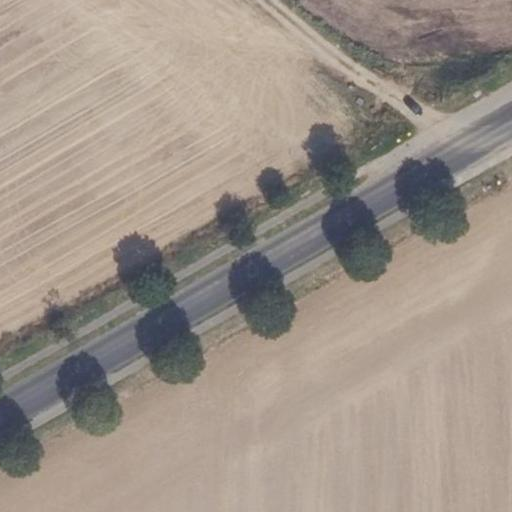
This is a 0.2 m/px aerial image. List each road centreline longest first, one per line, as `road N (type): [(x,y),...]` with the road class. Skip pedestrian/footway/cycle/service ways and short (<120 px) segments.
road 1 (secondary): [(0,420),(511,126)]
road 2 (track): [(273,0),(443,132),(461,155)]
